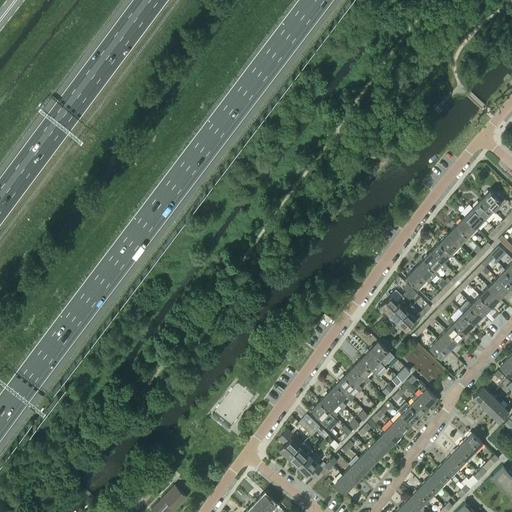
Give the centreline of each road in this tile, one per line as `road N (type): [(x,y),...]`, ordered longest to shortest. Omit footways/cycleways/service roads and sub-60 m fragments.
road 1 (motorway): [(0,417),(315,0)]
road 2 (residential): [(245,455),(480,137)]
road 3 (motorway): [(150,0),(0,201)]
road 4 (residential): [(511,326),(373,511)]
